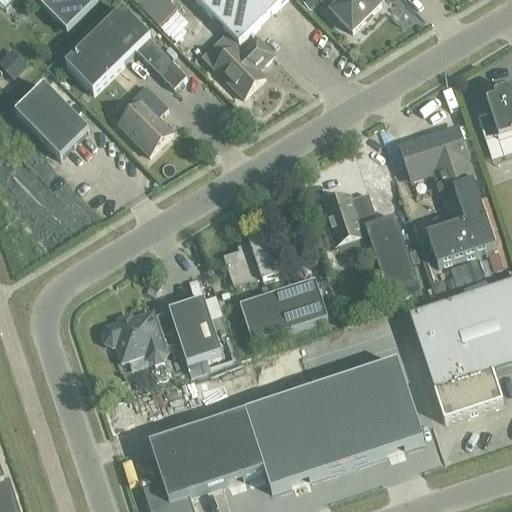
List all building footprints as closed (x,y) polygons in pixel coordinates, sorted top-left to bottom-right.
[(31,0),(67,36),(98,5),(92,0),(31,0)] [(190,0),(239,49),(280,9),(271,0),(190,0)] [(348,0),(332,16),(352,37),(381,9),(372,0),(348,0)] [(66,70),(93,98),(137,56),(174,95),(187,82),(150,44),(151,43),(123,14),(66,70)] [(265,83),(257,74),(262,69),(264,70),(274,60),(257,43),(242,58),(236,52),(214,73),(243,104),(265,83)] [(18,59),(4,73),(14,83),(28,70),(18,59)] [(89,137),(45,91),(16,119),(61,165),(89,137)] [(118,129),(149,161),(173,138),(159,123),(168,114),(146,91),(127,110),(133,115),(118,129)] [(490,118),(478,123),(485,145),(498,141),(499,144),(498,144),(498,146),(511,141),(511,93),(495,99),(496,100),(497,104),(487,107),(490,118)] [(413,184),(450,171),(455,187),(472,182),(456,134),(402,152),(413,184)] [(455,194),(466,228),(428,240),(438,271),(487,255),(495,252),(479,203),(474,187),(455,194)] [(363,241),(367,240),(365,232),(378,228),(368,199),(351,204),(349,201),(322,210),(336,252),(363,243),(363,241)] [(488,200),(479,203),(495,252),(487,255),(493,275),(511,269),(488,200)] [(378,228),(365,232),(367,240),(388,301),(418,291),(395,222),(378,228)] [(278,282),(280,281),(266,242),(265,243),(250,248),(249,248),(250,253),(240,256),(238,256),(223,261),(233,292),(261,283),(262,287),(263,287),(263,286),(278,281),(278,282)] [(453,282),(445,285),(448,294),(483,283),(477,265),(450,274),(453,282)] [(315,286),(240,311),(252,348),(328,323),(315,286)] [(511,373),(511,287),(410,321),(445,427),(503,408),(494,379),(511,373)] [(160,341),(164,352),(179,347),(187,370),(222,359),(204,304),(169,316),(175,336),(160,341)] [(163,366),(166,358),(164,352),(160,341),(152,317),(106,333),(102,340),(105,348),(112,352),(116,350),(122,367),(145,359),(147,365),(155,369),(163,366)] [(162,488),(143,494),(148,511),(193,511),(190,502),(265,477),(272,497),(424,447),(398,368),(246,418),(150,450),(162,488)] [(155,373),(154,377),(156,381),(160,383),(164,383),(167,381),(169,377),(168,373),(166,370),(161,368),(157,370),(155,373)] [(0,488),(0,511),(13,511),(4,482),(3,482),(5,490),(1,491),(0,488)]
